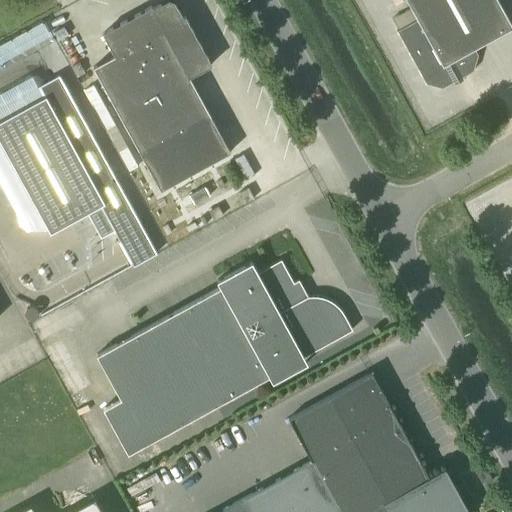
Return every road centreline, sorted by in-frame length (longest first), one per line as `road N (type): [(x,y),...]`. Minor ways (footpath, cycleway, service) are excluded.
road 1 (unknown): [(0,251),(30,301),(44,303),(128,250),(135,235),(59,89),(0,23)]
road 2 (unknown): [(151,511),(247,458),(280,407),(442,329)]
road 3 (unclassified): [(511,458),(384,221)]
road 4 (unclassified): [(384,221),(259,0)]
road 5 (unclassified): [(384,221),(511,150)]
